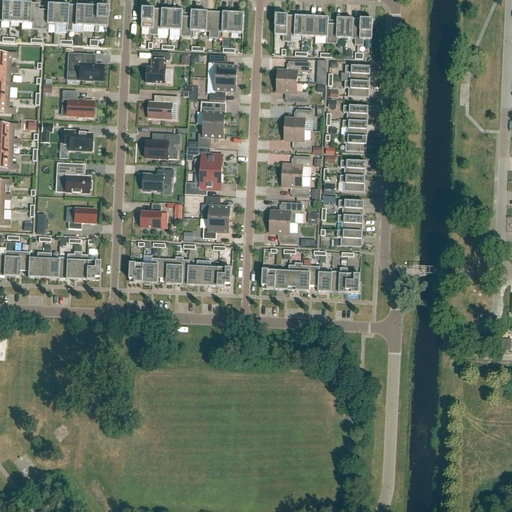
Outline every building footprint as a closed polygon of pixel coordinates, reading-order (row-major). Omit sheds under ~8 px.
[(0,22),(9,23),(10,3),(0,2),(0,22)] [(22,24),(23,4),(10,3),(9,23),(22,24)] [(38,11),(39,5),(23,4),(22,24),(33,24),(32,31),(37,31),(38,11)] [(54,26),(55,5),(47,5),(47,11),(38,11),(37,31),(47,31),(47,25),(54,26)] [(67,26),(68,6),(55,5),(54,26),(67,26)] [(83,27),(84,7),(68,6),(67,26),(66,32),(72,33),(72,26),(83,27)] [(95,28),(96,7),(84,7),(83,27),(95,28)] [(95,28),(95,34),(98,34),(99,28),(107,28),(108,8),(96,7),(95,28)] [(153,36),(155,10),(143,10),(142,30),(150,30),(150,36),(153,36)] [(169,31),(170,11),(155,10),(153,36),(158,37),(158,31),(169,31)] [(183,18),(183,12),(170,11),(169,31),(181,32),(182,32),(183,18)] [(199,33),(200,12),(192,12),(191,18),(183,18),(182,32),(181,32),(181,38),(191,38),(192,32),(199,33)] [(214,40),(216,13),(200,12),(199,33),(210,33),(209,39),(214,40)] [(230,34),(231,14),(216,13),(214,40),(219,40),(219,34),(230,34)] [(231,14),(230,34),(243,35),(244,15),(231,14)] [(286,43),(288,17),(276,16),(275,36),(283,37),(283,43),(286,43)] [(302,38),(303,18),(288,17),(286,43),(291,43),(292,37),(302,38)] [(315,38),(316,18),(303,18),(302,38),(315,38)] [(328,25),(329,25),(329,19),(316,18),(315,38),(327,39),(328,39),(328,25)] [(345,40),(346,20),(337,19),(337,25),(329,25),(328,25),(328,39),(327,39),(327,45),(337,46),(338,40),(345,40)] [(360,47),(361,20),(346,20),(345,40),(356,40),(355,47),(360,47)] [(361,20),(360,47),(363,47),(364,41),(372,41),(373,21),(361,20)] [(0,68),(11,69),(11,59),(18,60),(18,54),(0,53),(0,68)] [(154,54),(154,62),(167,62),(170,62),(171,54),(154,54)] [(92,82),(102,82),(103,66),(96,66),(93,63),(93,56),(68,55),(67,72),(79,73),(78,81),(85,81),(85,83),(92,83),(92,82)] [(216,80),(236,81),(237,68),(227,68),(228,58),(210,57),(209,65),(217,65),(216,80)] [(147,69),(146,85),(165,86),(166,70),(167,62),(154,62),(154,69),(147,69)] [(319,62),(318,72),(326,72),(327,62),(319,62)] [(278,83),(297,84),(298,74),(309,75),(310,64),(289,63),(288,72),(278,72),(278,83)] [(208,65),(208,80),(216,80),(217,65),(209,65),(208,65)] [(349,83),(370,84),(371,68),(346,67),(345,75),(349,75),(349,82),(349,83)] [(17,69),(11,69),(0,68),(0,83),(10,84),(11,74),(17,75),(17,69)] [(208,80),(207,95),(210,95),(215,95),(216,80),(208,80)] [(236,94),(236,81),(216,80),(215,95),(210,95),(210,102),(226,103),(226,93),(236,94)] [(349,83),(349,82),(345,82),(345,90),(349,90),(348,98),(369,99),(370,84),(349,83)] [(17,84),(10,84),(0,83),(0,98),(9,99),(10,89),(16,90),(17,84)] [(297,94),(297,84),(278,83),(277,94),(287,95),(287,104),(308,105),(308,94),(297,94)] [(77,102),(77,93),(63,93),(62,102),(62,110),(66,111),(66,118),(77,118),(77,120),(84,120),(84,118),(92,119),(93,117),(94,117),(95,111),(93,111),(93,103),(77,102)] [(9,110),(9,99),(0,98),(0,114),(4,115),(15,115),(15,110),(9,110)] [(178,105),(178,98),(165,98),(164,105),(149,104),(148,120),(172,121),(173,105),(178,105)] [(204,126),(224,127),(225,114),(215,114),(216,104),(202,104),(201,114),(205,114),(204,126)] [(347,123),(368,124),(369,108),(344,107),(343,114),(347,115),(347,122),(347,123)] [(285,131),(305,132),(305,122),(313,123),(314,112),(296,111),(296,120),(286,120),(285,131)] [(347,123),(347,122),(343,122),(343,129),(347,130),(346,137),(346,138),(367,139),(368,124),(347,123)] [(0,139),(13,141),(13,140),(14,131),(20,131),(21,126),(0,124),(0,139)] [(42,133),(42,138),(47,138),(48,133),(52,133),(53,124),(42,124),(42,133)] [(224,140),(224,127),(204,126),(203,135),(199,135),(198,149),(211,149),(211,140),(224,140)] [(304,142),(305,132),(285,131),(285,142),(295,143),(294,152),(312,153),(312,142),(304,142)] [(69,145),(68,152),(92,153),(93,145),(91,145),(92,136),(84,136),(84,135),(79,135),(79,133),(64,132),(63,145),(69,145)] [(179,146),(180,137),(166,137),(165,145),(146,144),(145,160),(168,161),(177,161),(177,152),(174,152),(174,146),(179,146)] [(346,138),(346,137),(342,137),(342,144),(346,144),(346,153),(366,154),(367,139),(346,138)] [(20,141),(13,140),(13,141),(0,139),(0,155),(13,156),(13,146),(20,146),(20,141)] [(200,150),(188,149),(187,161),(193,162),(194,156),(199,157),(200,150)] [(12,166),(13,156),(0,155),(0,170),(18,171),(19,166),(12,166)] [(201,173),(222,174),(223,157),(202,156),(202,163),(201,173)] [(283,178),(302,179),(303,169),(311,169),(311,159),(294,158),(293,167),(283,166),(283,178)] [(344,177),(365,178),(366,163),(341,162),(341,169),(345,169),(344,177)] [(84,175),(84,167),(66,166),(66,169),(57,169),(57,178),(66,178),(65,194),(89,195),(89,191),(91,191),(92,183),(89,183),(89,179),(82,178),(82,175),(84,175)] [(303,169),(302,179),(310,179),(311,169),(303,169)] [(164,185),(172,186),(172,179),(174,180),(174,172),(161,171),(161,178),(145,177),(145,180),(143,180),(142,190),(144,190),(144,192),(163,193),(164,185)] [(221,192),(222,174),(201,173),(201,182),(200,191),(221,192)] [(344,177),(340,177),(340,184),(344,184),(344,193),(364,194),(365,178),(344,177)] [(302,188),(302,179),(283,178),(282,189),(292,189),(292,198),(309,199),(310,189),(302,188)] [(0,196),(5,196),(5,186),(12,187),(12,181),(0,180),(0,196)] [(191,184),(186,184),(185,196),(197,196),(197,190),(191,190),(191,184)] [(335,186),(325,186),(325,195),(335,196),(335,186)] [(11,196),(5,196),(0,196),(0,211),(4,211),(4,201),(11,202),(11,196)] [(209,221),(229,222),(230,209),(220,208),(221,199),(207,198),(206,206),(210,206),(209,221)] [(342,217),(363,218),(364,203),(339,202),(339,209),(343,209),(342,217)] [(271,213),(271,224),(290,225),(291,215),(302,216),(303,205),(282,204),(281,213),(271,213)] [(142,213),(141,230),(161,230),(162,214),(161,214),(161,207),(153,206),(153,214),(142,213)] [(95,226),(96,211),(75,210),(74,224),(69,224),(68,230),(81,231),(81,225),(95,226)] [(3,221),(4,211),(0,211),(0,226),(10,227),(10,222),(3,221)] [(291,215),(290,225),(302,225),(303,216),(302,216),(291,215)] [(342,217),(338,217),(338,224),(342,224),(342,232),(362,233),(363,218),(342,217)] [(229,235),(229,222),(209,221),(209,230),(204,230),(203,241),(216,241),(217,234),(229,235)] [(271,224),(270,235),(280,236),(280,245),(297,245),(298,235),(290,235),(290,225),(271,224)] [(342,232),(338,232),(337,239),(341,239),(341,248),(362,249),(362,233),(342,232)] [(0,277),(11,278),(12,253),(6,252),(5,252),(5,256),(0,256),(0,277)] [(28,258),(29,258),(30,254),(20,253),(15,253),(12,253),(11,278),(19,278),(20,272),(27,273),(28,258)] [(87,263),(87,257),(81,256),(82,254),(74,253),(74,256),(73,281),(86,282),(87,263)] [(43,279),(44,254),(37,254),(37,258),(29,258),(28,258),(27,273),(28,273),(27,279),(43,279)] [(58,280),(59,259),(51,259),(51,255),(44,254),(43,279),(58,280)] [(74,256),(67,255),(67,260),(59,259),(58,280),(73,281),(74,256)] [(189,266),(190,262),(184,261),(184,259),(176,258),(176,261),(175,286),(188,287),(189,266)] [(158,279),(159,260),(152,260),(152,264),(143,263),(143,265),(144,265),(143,284),(158,285),(158,279)] [(176,261),(159,260),(158,279),(167,280),(166,286),(175,286),(176,261)] [(203,287),(204,262),(197,262),(197,266),(189,266),(188,287),(203,287)] [(219,269),(219,267),(211,267),(211,263),(204,262),(203,287),(218,288),(219,269)] [(100,263),(87,263),(86,282),(99,282),(100,263)] [(302,267),(303,267),(303,265),(295,264),(295,267),(289,267),(289,273),(288,292),(301,292),(302,267)] [(144,265),(143,265),(130,265),(129,284),(143,284),(144,265)] [(320,268),(303,267),(302,267),(301,292),(310,293),(310,287),(318,287),(319,287),(319,274),(320,274),(320,268)] [(232,270),(219,269),(218,288),(231,289),(232,270)] [(347,276),(348,276),(348,270),(340,269),(340,273),(332,273),(332,275),(331,294),(346,295),(347,276)] [(276,291),(277,272),(263,271),(262,290),(276,291)] [(289,273),(277,272),(276,291),(288,292),(289,273)] [(332,275),(320,274),(319,274),(319,287),(318,287),(318,293),(331,294),(332,275)] [(360,276),(348,276),(347,276),(346,295),(359,295),(360,276)] [(501,351),(511,352),(511,340),(503,340),(502,340),(501,351)]
